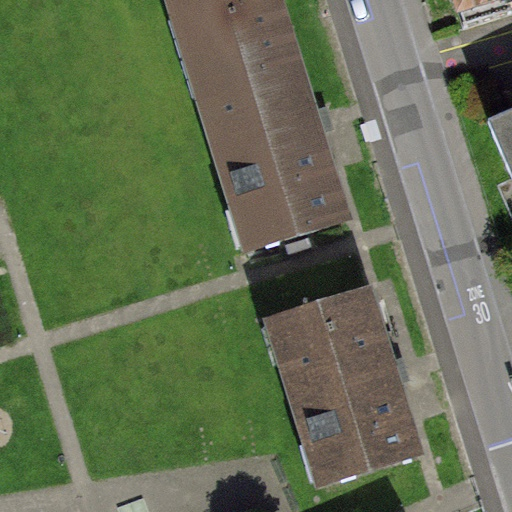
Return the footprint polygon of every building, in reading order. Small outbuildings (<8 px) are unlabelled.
[(170,0),(191,68),(288,38),(276,0),(170,0)] [(511,0),(454,0),(465,32),(511,16),(511,11),(511,8),(511,0)] [(249,257),(347,227),(288,38),(191,68),(249,257)] [(511,116),(492,124),(511,171),(511,116)] [(366,295),(260,330),(309,495),(420,459),(366,295)]
